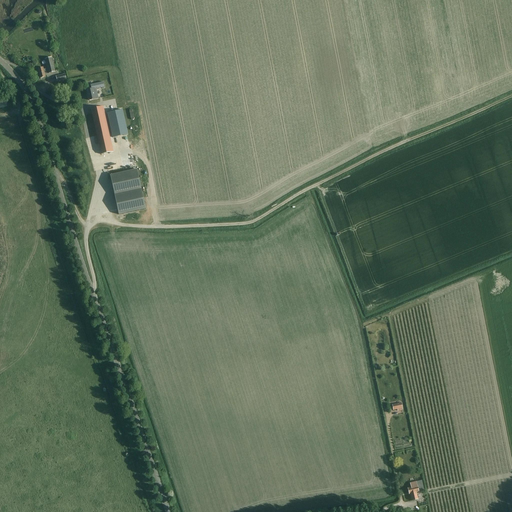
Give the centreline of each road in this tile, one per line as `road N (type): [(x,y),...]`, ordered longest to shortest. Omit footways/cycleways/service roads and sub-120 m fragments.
road 1 (unclassified): [(169,511),(29,94),(0,61)]
road 2 (track): [(511,96),(371,157),(250,222),(202,225)]
